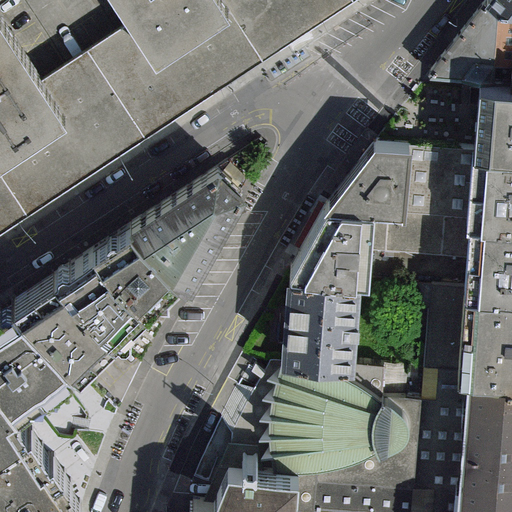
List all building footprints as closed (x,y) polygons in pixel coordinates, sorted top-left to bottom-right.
[(350,0),(0,0),(0,219),(4,226),(25,213),(133,142),(350,0)] [(511,5),(501,5),(495,0),(485,0),(431,68),(481,73),(511,75),(511,5)] [(475,144),(511,147),(511,75),(481,73),(475,144)] [(406,207),(411,139),(378,137),(331,199),(376,203),(390,206),(406,207)] [(475,144),(411,139),(406,207),(469,212),(475,144)] [(511,147),(475,144),(469,212),(473,213),(511,215),(511,147)] [(219,165),(132,221),(181,275),(189,282),(243,186),(219,165)] [(292,270),(358,275),(371,276),(373,246),(376,203),(331,199),(292,263),(292,270)] [(388,247),(390,206),(376,203),(373,246),(388,247)] [(469,254),(473,213),(469,212),(406,207),(390,206),(388,247),(469,254)] [(469,254),(466,284),(511,286),(511,215),(473,213),(469,254)] [(181,275),(132,221),(94,246),(148,305),(160,294),(170,294),(170,284),(181,275)] [(148,305),(94,246),(56,271),(118,336),(120,334),(122,336),(128,336),(132,333),(132,328),(129,324),(148,305)] [(292,270),(286,351),(314,354),(353,357),(358,275),(292,270)] [(118,336),(56,271),(15,299),(77,364),(82,369),(118,336)] [(460,365),(466,284),(431,281),(427,362),(460,365)] [(472,365),(511,368),(511,286),(466,284),(460,365),(472,365)] [(77,364),(15,299),(0,308),(0,380),(21,407),(36,395),(44,396),(45,389),(52,384),(58,385),(60,377),(77,364)] [(382,445),(399,435),(408,423),(411,414),(407,406),(399,397),(392,390),(382,389),(367,378),(340,364),(313,356),(314,354),(286,351),(285,356),(278,377),(273,407),(272,434),(277,455),(277,463),(301,465),(335,460),(364,450),(379,441),(382,445)] [(367,378),(382,389),(385,359),(353,357),(314,354),(313,356),(340,364),(367,378)] [(278,377),(285,356),(272,356),(233,427),(230,460),(277,463),(277,455),(272,434),(273,407),(278,377)] [(424,362),(421,392),(415,483),(412,511),(461,511),(472,365),(460,365),(427,362),(424,362)] [(511,511),(511,368),(472,365),(461,511),(511,511)] [(21,407),(0,380),(0,446),(30,427),(20,412),(21,407)] [(421,392),(392,390),(399,397),(407,406),(411,414),(408,423),(399,435),(382,445),(379,441),(364,450),(335,460),(301,465),(297,503),(315,505),(317,476),(415,483),(421,392)] [(119,408),(110,398),(108,401),(105,408),(116,413),(119,408)] [(33,425),(30,427),(0,446),(0,508),(2,511),(80,511),(84,502),(33,425)] [(277,463),(230,460),(215,497),(279,502),(297,503),(301,465),(277,463)] [(317,476),(315,505),(398,511),(412,511),(415,483),(317,476)] [(278,511),(279,502),(215,497),(197,496),(196,511),(278,511)] [(297,503),(279,502),(278,511),(398,511),(315,505),(297,503)]
